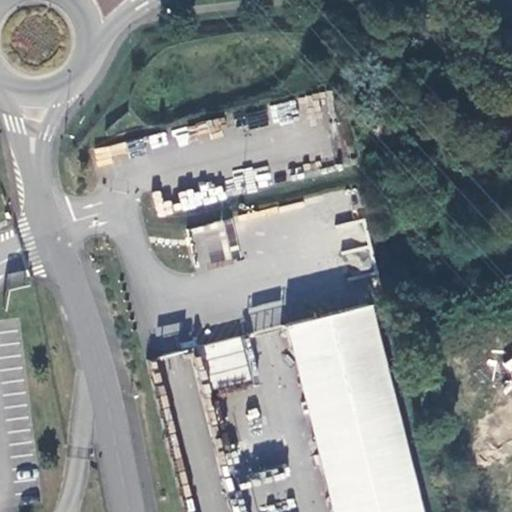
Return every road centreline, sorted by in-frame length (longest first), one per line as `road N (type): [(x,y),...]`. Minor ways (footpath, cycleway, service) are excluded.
road 1 (unclassified): [(130,511),(95,349),(42,190)]
road 2 (unknown): [(311,511),(240,284)]
road 3 (unknown): [(152,306),(208,511)]
